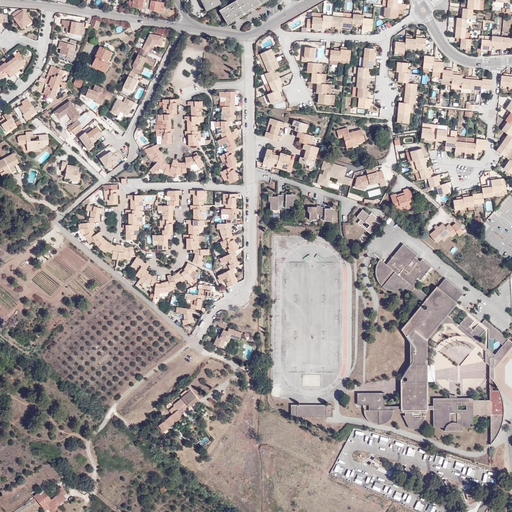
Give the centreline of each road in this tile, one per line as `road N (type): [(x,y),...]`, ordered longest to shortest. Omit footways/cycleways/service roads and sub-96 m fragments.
road 1 (residential): [(192,343),(60,219),(135,155),(129,134),(182,27)]
road 2 (residential): [(192,343),(115,404),(87,438),(91,489)]
road 3 (unknown): [(511,428),(472,457),(337,422)]
road 4 (residential): [(250,187),(252,280),(211,314),(192,343)]
road 5 (unknown): [(250,168),(387,212)]
road 6 (residential): [(496,62),(487,157),(441,160)]
road 7 (tertiary): [(182,27),(49,6)]
road 8 (residential): [(381,38),(395,171)]
road 9 (residential): [(249,84),(183,97),(176,151)]
